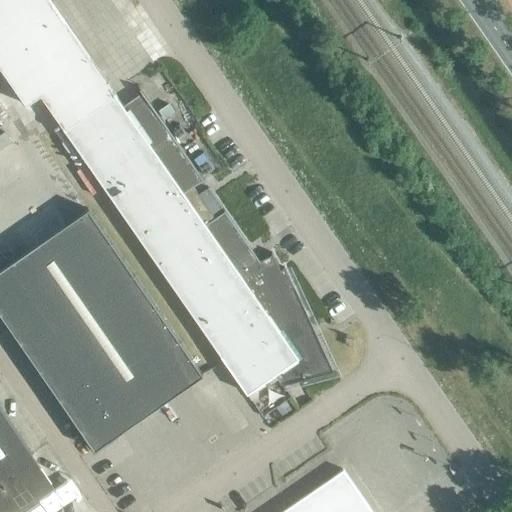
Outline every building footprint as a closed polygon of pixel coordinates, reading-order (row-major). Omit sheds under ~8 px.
[(124,104),(115,91),(114,91),(53,0),(0,0),(0,62),(27,102),(31,99),(36,108),(47,101),(63,126),(221,353),(247,391),(275,375),(281,383),(335,369),(287,265),(283,267),(275,250),(273,251),(274,252),(262,258),(226,209),(225,209),(226,210),(217,216),(194,184),(203,178),(204,178),(139,83),(138,84),(143,91),(124,104)] [(163,73),(153,80),(158,88),(169,81),(163,73)] [(0,314),(94,448),(203,372),(88,208),(0,270),(0,314)] [(0,511),(4,511),(51,481),(0,405),(0,511)] [(373,511),(344,469),(281,511),(373,511)]
